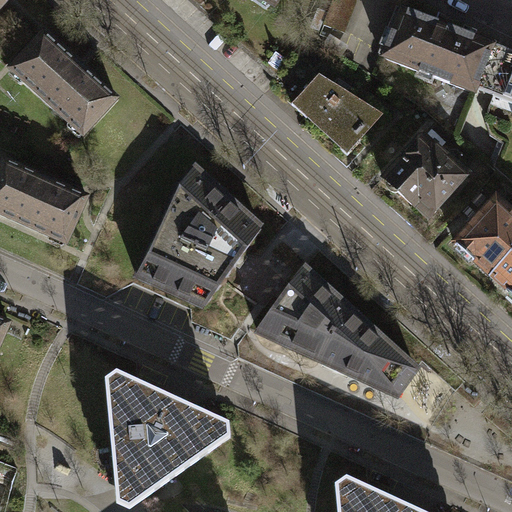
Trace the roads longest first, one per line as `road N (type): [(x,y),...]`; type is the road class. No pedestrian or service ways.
road 1 (residential): [(511,501),(0,269)]
road 2 (unclassified): [(511,367),(102,0)]
